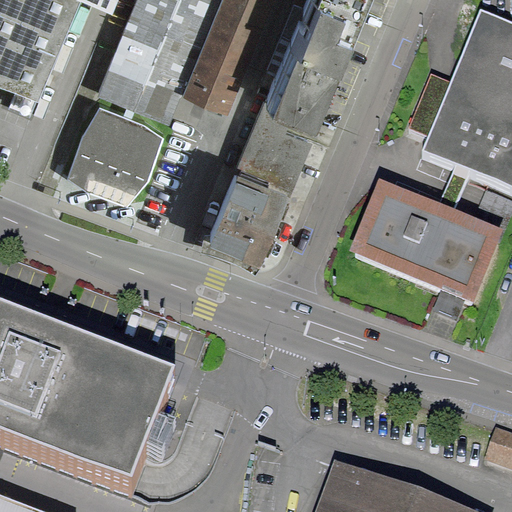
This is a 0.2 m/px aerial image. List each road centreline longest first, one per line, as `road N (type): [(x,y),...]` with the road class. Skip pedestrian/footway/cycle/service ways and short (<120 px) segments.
road 1 (residential): [(306,329),(293,290),(416,0)]
road 2 (tertiary): [(0,218),(306,329)]
road 3 (tertiary): [(306,329),(511,400)]
